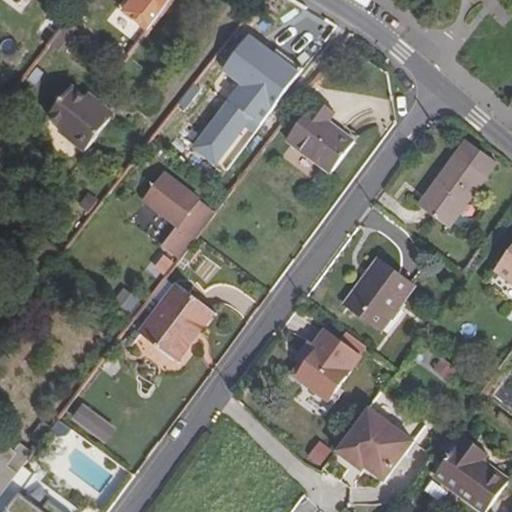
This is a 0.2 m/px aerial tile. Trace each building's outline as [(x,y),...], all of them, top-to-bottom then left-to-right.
[(121,66),(173,0),(135,0),(99,48),(121,66)] [(270,109),(296,77),(248,40),(222,74),(258,100),(269,108),(270,109)] [(270,109),(272,111),(298,78),(297,77),(296,77),(270,109)] [(89,102),(72,89),(49,118),(66,132),(63,137),(85,154),(114,116),(91,99),(89,102)] [(269,108),(258,100),(251,109),(262,116),(269,108)] [(335,114),(317,101),(287,141),(332,175),(355,143),(329,124),(335,114)] [(204,146),(220,159),(243,130),(227,117),(204,146)] [(486,180),(455,157),(420,206),(451,228),(486,180)] [(199,238),(217,214),(167,176),(146,203),(178,227),(163,248),(181,262),(199,238)] [(499,274),(511,284),(511,253),(497,273),(499,274)] [(414,287),(380,262),(346,308),(381,332),(414,287)] [(211,311),(177,286),(141,335),(178,364),(193,346),(188,342),(211,311)] [(361,358),(327,333),(312,352),(315,354),(298,378),(329,401),(361,358)] [(84,405),(73,422),(111,445),(122,427),(84,405)] [(366,470),(385,484),(386,482),(386,475),(398,459),(405,458),(414,446),(369,411),(337,454),(355,468),(358,464),(366,470)] [(43,444),(52,432),(42,423),(32,436),(43,444)] [(490,456),(464,437),(434,477),(480,511),(487,511),(511,482),(485,462),(490,456)] [(321,440),(310,459),(325,467),(335,448),(321,440)] [(0,498),(1,499),(33,456),(21,447),(15,455),(0,442),(0,498)] [(358,464),(355,468),(363,474),(366,470),(358,464)] [(46,511),(22,492),(6,511),(46,511)]
